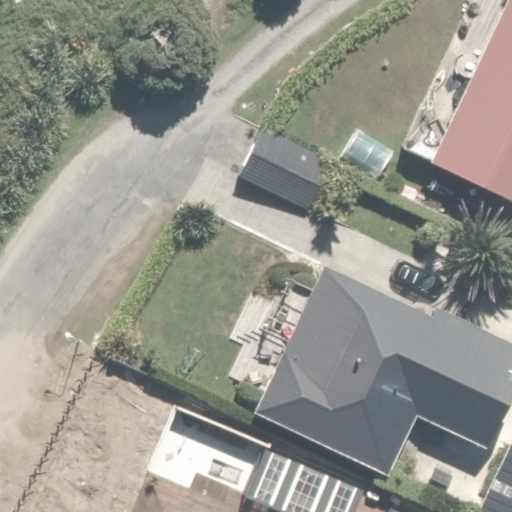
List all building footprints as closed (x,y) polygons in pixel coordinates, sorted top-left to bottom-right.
[(511,194),(511,0),(496,0),(426,156),(511,194)] [(257,124),(234,178),(305,207),(327,152),(257,124)] [(483,440),(511,376),(511,348),(319,260),(248,414),(378,474),(409,407),(483,440)] [(511,511),(511,439),(508,438),(475,511),(511,511)] [(236,511),(198,494),(189,511),(236,511)]
